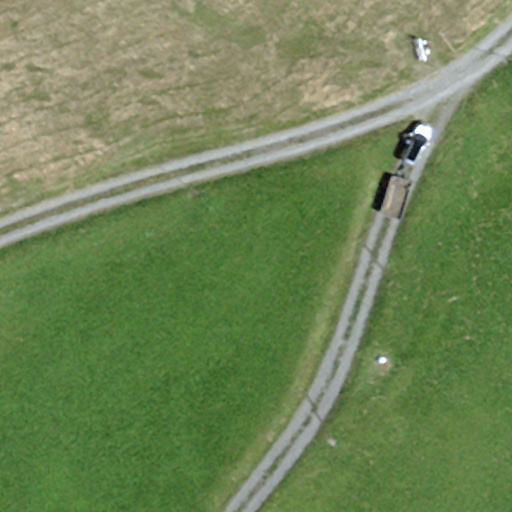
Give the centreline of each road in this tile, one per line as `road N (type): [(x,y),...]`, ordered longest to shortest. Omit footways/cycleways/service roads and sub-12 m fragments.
road 1 (track): [(0,240),(136,189),(381,124),(511,46)]
road 2 (track): [(244,511),(324,419),(438,124),(511,47)]
